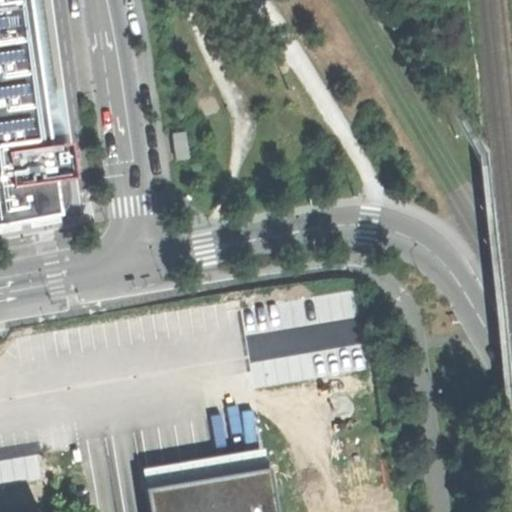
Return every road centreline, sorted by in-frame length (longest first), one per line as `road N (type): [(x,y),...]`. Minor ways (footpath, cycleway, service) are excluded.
road 1 (tertiary): [(139,258),(346,224),(388,229),(444,263),(511,365)]
road 2 (tertiary): [(100,0),(139,258)]
road 3 (tertiary): [(0,284),(139,258)]
